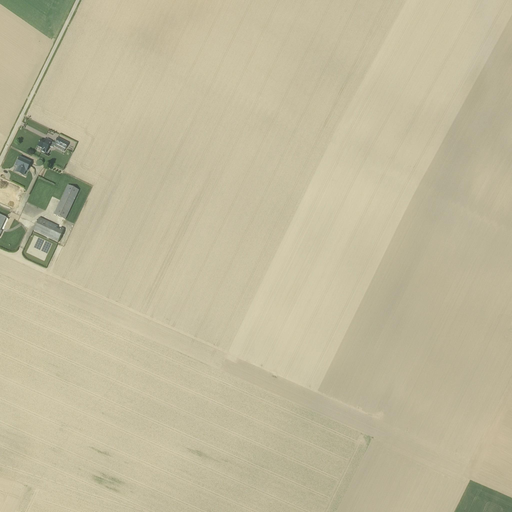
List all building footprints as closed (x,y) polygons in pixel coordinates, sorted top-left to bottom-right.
[(53,147),(53,146),(64,152),(68,143),(57,138),(54,143),(47,139),(45,142),(40,140),(37,146),(42,149),(40,152),(45,154),(48,146),(51,148),(52,148),(53,147)] [(23,176),(25,171),(26,171),(30,163),(19,158),(16,163),(17,164),(16,166),(18,167),(15,172),(23,176)] [(37,178),(27,202),(37,206),(47,182),(37,178)] [(0,202),(15,209),(24,188),(5,179),(0,190),(0,202)] [(65,220),(79,190),(68,185),(54,215),(65,220)] [(39,218),(33,230),(58,242),(64,229),(39,218)]
